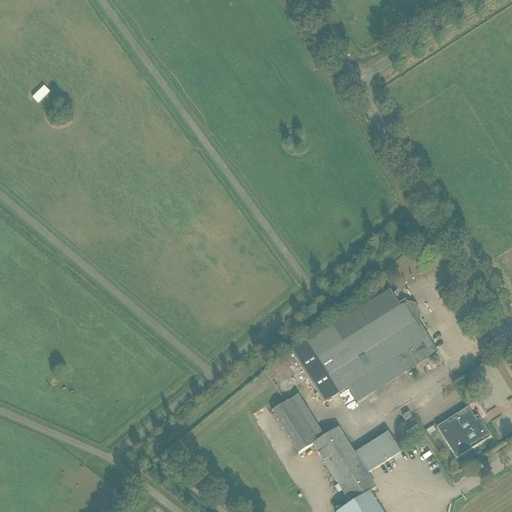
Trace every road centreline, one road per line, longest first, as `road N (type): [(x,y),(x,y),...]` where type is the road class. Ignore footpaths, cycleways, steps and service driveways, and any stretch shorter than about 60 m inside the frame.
road 1 (unclassified): [(511,336),(353,84)]
road 2 (unclassified): [(353,84),(489,0)]
